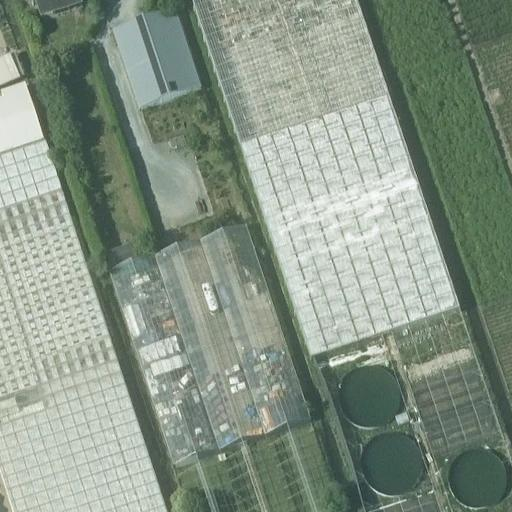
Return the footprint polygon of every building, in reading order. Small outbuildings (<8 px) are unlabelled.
[(24,0),(26,5),(32,3),(34,7),(52,1),(57,17),(72,12),(67,0),(24,0)] [(190,0),(312,363),(460,314),(355,0),(190,0)] [(175,14),(114,34),(140,112),(201,91),(175,14)] [(0,90),(21,81),(11,58),(0,63),(0,90)] [(0,466),(14,511),(167,511),(46,145),(45,146),(27,90),(4,97),(6,105),(0,107),(0,466)] [(340,511),(311,424),(246,229),(201,244),(200,244),(155,260),(155,259),(109,275),(109,276),(174,470),(188,511),(340,511)] [(403,399),(403,398),(402,391),(400,386),(398,382),(394,377),(390,373),(384,369),(376,367),(371,366),(366,367),(359,368),(354,371),(348,376),(345,380),(342,386),(340,391),(339,397),(340,404),(341,409),(344,415),(348,420),(353,424),(359,428),(364,429),(369,430),(375,430),(383,428),(388,425),(393,421),(397,416),(400,412),(402,406),(403,399)] [(426,466),(426,465),(425,459),(424,453),(421,449),(418,444),(413,440),(407,436),(400,434),(395,433),(389,434),(383,436),(377,439),(372,443),(368,447),(365,453),(363,459),(362,464),(363,471),(364,477),(367,483),(371,487),(376,492),(382,495),(387,496),(392,497),(399,497),(406,495),(411,492),(416,488),(420,483),(423,479),(425,473),(426,466)] [(511,483),(511,478),(511,474),(510,469),(508,465),(504,460),(500,456),(493,452),(486,450),(481,449),(476,450),(469,451),(463,454),(458,459),(454,463),(451,469),(450,474),(449,480),(449,487),(451,492),(454,498),(458,503),(463,507),(469,511),(473,511),(487,511),(492,511),(497,508),(503,504),(507,499),(509,495),(511,489),(511,483)]
